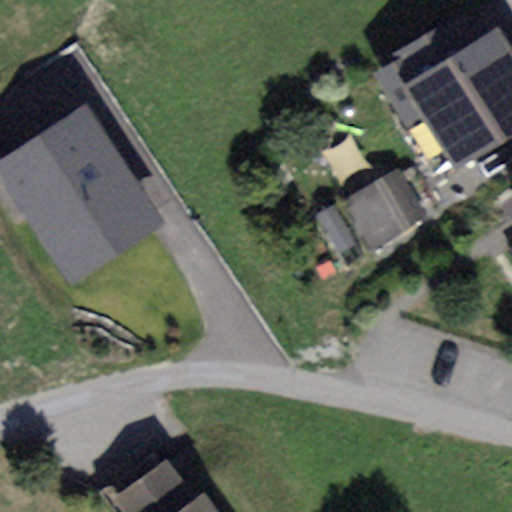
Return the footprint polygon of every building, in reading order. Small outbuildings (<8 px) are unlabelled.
[(511,122),(511,63),(490,26),(389,86),(437,167),(511,122)] [(156,218),(84,112),(7,163),(78,269),(156,218)] [(511,167),(469,199),(506,249),(495,257),(511,279),(511,167)] [(432,215),(400,176),(334,205),(366,252),(432,215)] [(205,511),(170,463),(120,500),(129,511),(205,511)]
